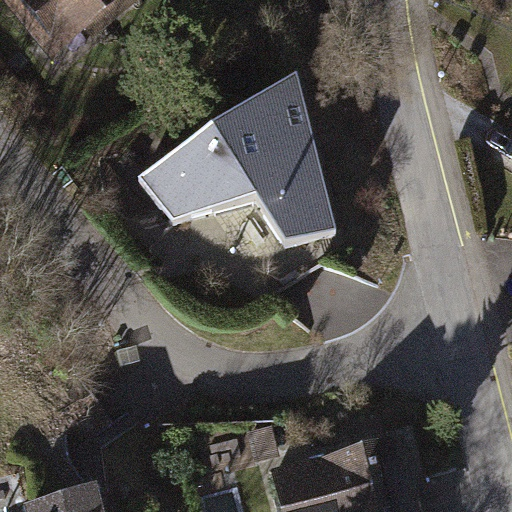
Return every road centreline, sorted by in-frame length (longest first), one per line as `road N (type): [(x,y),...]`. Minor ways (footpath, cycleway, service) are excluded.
road 1 (residential): [(0,155),(163,343),(227,376),(289,379),(458,331)]
road 2 (residential): [(381,0),(458,331)]
road 3 (residential): [(458,331),(505,511)]
